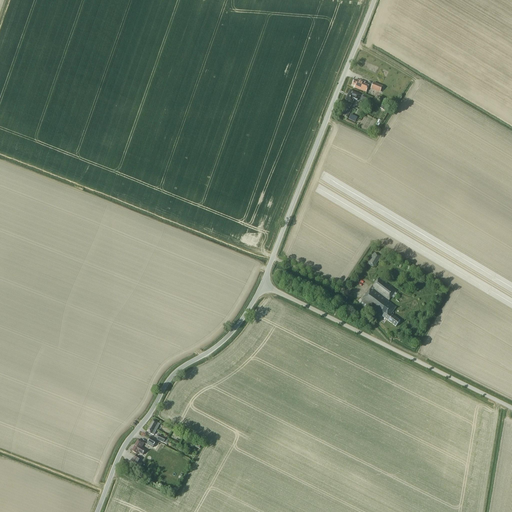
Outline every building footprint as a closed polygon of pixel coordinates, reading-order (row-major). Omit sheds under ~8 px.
[(354,87),(362,91),(366,92),(369,86),(364,84),(365,82),(360,80),(360,81),(357,80),(357,81),(354,80),(352,85),(355,86),(354,87)] [(384,87),(373,82),(371,89),(380,93),(380,92),(382,93),(384,87)] [(370,99),(364,96),(362,95),(362,96),(350,90),(345,100),(352,103),(354,100),(359,102),(360,101),(361,101),(367,105),(370,99)] [(345,108),(343,114),(348,117),(351,110),(345,108)] [(352,114),(350,119),(357,123),(359,118),(352,114)] [(376,267),(382,257),(374,253),(367,264),(373,267),(376,267)] [(396,327),(400,321),(391,314),(396,307),(388,301),(396,291),(379,278),(360,302),(381,318),(383,317),(396,327)] [(154,435),(160,424),(153,421),(147,432),(154,435)] [(166,444),(169,440),(166,438),(159,435),(157,440),(164,443),(166,444)] [(143,455),(146,450),(141,448),(144,443),(139,439),(132,451),(137,454),(138,453),(143,455)] [(153,448),(156,443),(159,445),(160,443),(157,441),(156,442),(150,439),(147,444),(153,448)]
